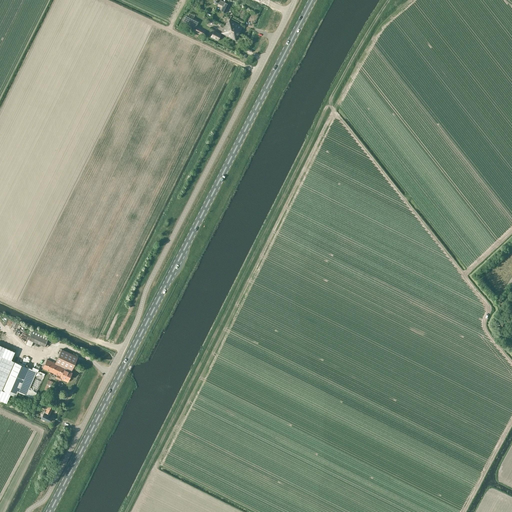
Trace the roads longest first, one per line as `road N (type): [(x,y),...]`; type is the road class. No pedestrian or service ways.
road 1 (unclassified): [(294,0),(46,497),(27,511)]
road 2 (track): [(388,0),(125,511)]
road 3 (primary): [(49,511),(312,0)]
road 4 (track): [(463,274),(328,104)]
road 5 (track): [(511,363),(486,331),(488,306),(463,274),(511,228)]
road 6 (track): [(257,72),(101,0)]
road 7 (track): [(0,410),(43,431),(3,511)]
road 8 (track): [(0,299),(122,348)]
